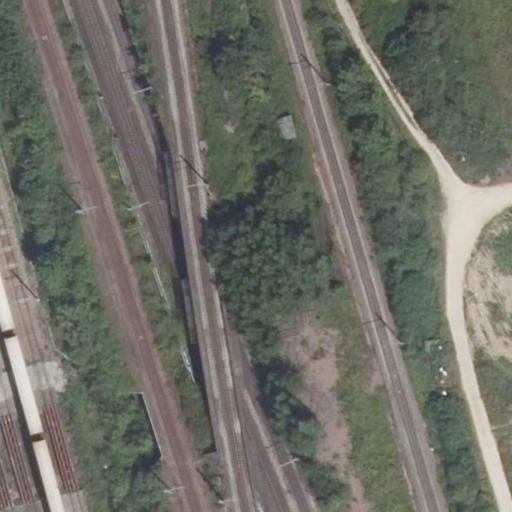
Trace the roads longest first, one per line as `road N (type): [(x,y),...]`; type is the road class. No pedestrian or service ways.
road 1 (track): [(508,511),(459,344),(459,285),(475,226),(511,217)]
road 2 (track): [(348,0),(475,226)]
